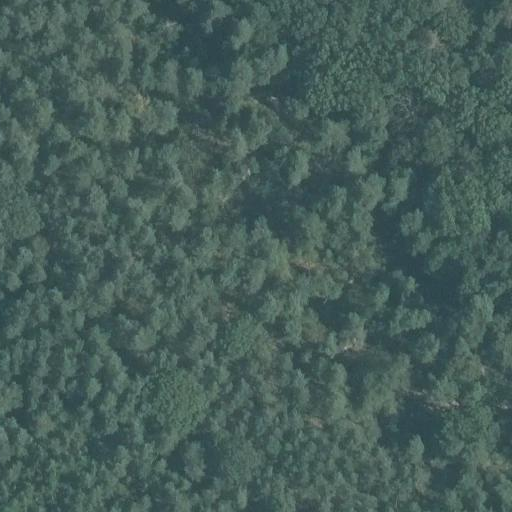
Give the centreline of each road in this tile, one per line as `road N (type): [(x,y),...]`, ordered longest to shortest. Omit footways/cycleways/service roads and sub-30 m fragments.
road 1 (track): [(0,234),(241,511)]
road 2 (track): [(312,0),(511,222)]
